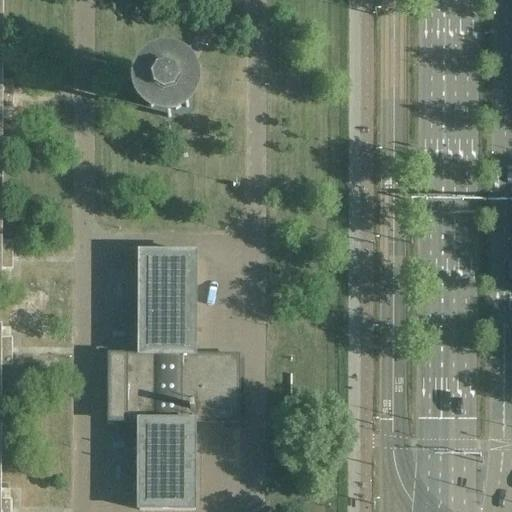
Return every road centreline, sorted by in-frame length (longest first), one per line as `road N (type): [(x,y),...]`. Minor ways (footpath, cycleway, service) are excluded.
road 1 (secondary): [(437,0),(427,511)]
road 2 (secondary): [(502,500),(511,135)]
